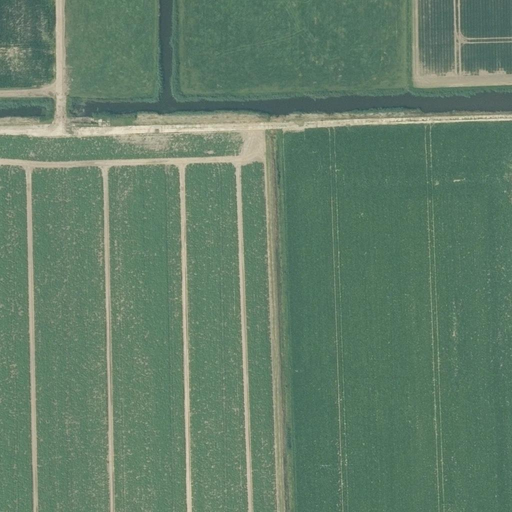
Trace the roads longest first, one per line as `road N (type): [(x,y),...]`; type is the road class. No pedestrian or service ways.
road 1 (track): [(0,129),(511,118)]
road 2 (track): [(58,0),(61,131)]
